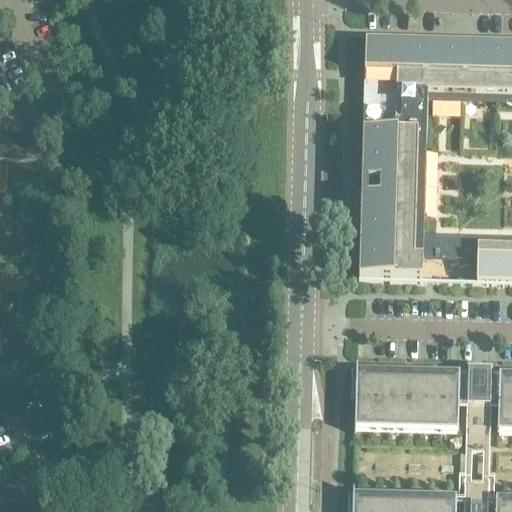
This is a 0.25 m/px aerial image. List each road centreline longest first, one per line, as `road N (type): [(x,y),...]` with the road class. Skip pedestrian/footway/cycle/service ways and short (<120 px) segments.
road 1 (unclassified): [(299,332),(304,3)]
road 2 (residential): [(511,338),(299,332)]
road 3 (unclassified): [(304,3),(511,4)]
road 4 (unclassified): [(295,511),(299,332)]
